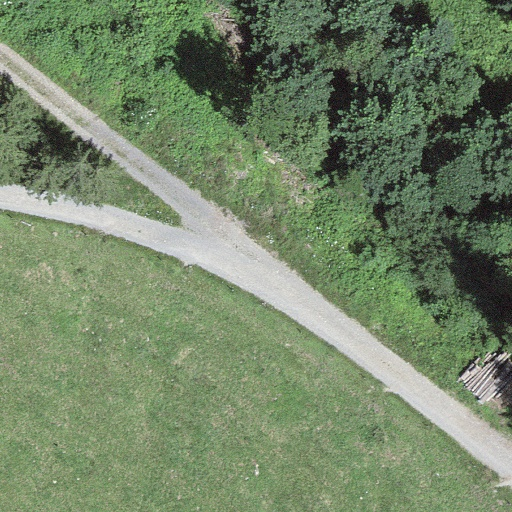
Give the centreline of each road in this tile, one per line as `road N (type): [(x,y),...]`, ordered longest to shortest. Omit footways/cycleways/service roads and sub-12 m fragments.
road 1 (track): [(511,473),(382,365),(264,285),(159,239),(0,198)]
road 2 (track): [(0,59),(166,193),(226,268)]
